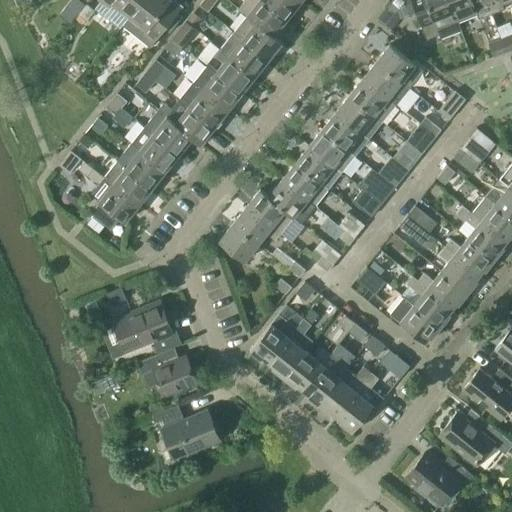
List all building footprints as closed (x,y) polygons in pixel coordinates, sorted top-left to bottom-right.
[(132,16),(144,0),(101,0),(111,8),(115,3),(130,15),(132,16)] [(151,47),(155,42),(155,43),(166,29),(171,33),(184,17),(179,13),(182,9),(172,1),(172,0),(144,0),(132,16),(130,15),(122,25),(151,47)] [(214,0),(206,0),(202,6),(208,10),(216,1),(214,0)] [(247,0),(246,1),(240,9),(249,16),(249,15),(276,37),(276,36),(279,33),(277,32),(288,19),(264,0),(247,0)] [(264,0),(288,19),(299,5),(300,6),(303,3),(299,0),(264,0)] [(450,0),(412,0),(428,40),(439,35),(441,39),(463,30),(459,21),(450,0)] [(487,0),(450,0),(459,21),(478,14),(480,19),(493,14),(487,0)] [(511,0),(487,0),(493,14),(506,9),(504,3),(511,0)] [(67,11),(74,17),(83,7),(76,1),(67,11)] [(75,18),(83,24),(95,10),(87,3),(75,18)] [(388,7),(378,19),(391,30),(401,19),(388,7)] [(196,13),(189,21),(195,26),(202,18),(196,13)] [(243,22),(235,32),(270,59),(280,46),(282,47),(285,43),(276,36),(276,37),(249,15),(249,16),(243,22)] [(186,20),(173,37),(173,38),(183,45),(183,46),(197,29),(187,21),(186,20)] [(228,42),(222,49),(257,77),(260,74),(259,73),(270,60),(270,59),(235,32),(228,42)] [(511,33),(502,38),(508,51),(511,49),(511,33)] [(173,37),(165,47),(175,55),(183,45),(173,38),(173,37)] [(488,43),(494,57),(508,51),(502,38),(488,43)] [(378,61),(411,88),(425,71),(392,44),(378,61)] [(222,49),(216,56),(225,63),(217,72),(217,73),(243,93),(254,80),(255,81),(257,77),(222,49)] [(146,71),(157,80),(167,67),(157,59),(146,71)] [(364,78),(396,104),(397,105),(411,88),(378,61),(364,78)] [(209,66),(195,83),(203,89),(228,109),(230,111),(233,108),(232,107),(238,99),(243,93),(217,73),(209,66)] [(147,92),(157,80),(146,71),(136,84),(147,92)] [(364,78),(351,95),(383,121),(396,104),(364,78)] [(195,83),(182,99),(189,106),(213,125),(216,127),(227,114),(228,114),(230,111),(228,109),(203,89),(195,83)] [(454,89),(438,110),(450,120),(461,106),(462,104),(467,99),(456,91),(454,89)] [(113,100),(123,108),(129,101),(119,93),(113,100)] [(337,112),(369,138),(383,121),(351,95),(337,112)] [(166,102),(160,109),(168,116),(195,138),(195,139),(197,141),(203,145),(206,141),(205,141),(216,127),(213,125),(189,106),(182,99),(174,109),(166,102)] [(117,115),(123,108),(113,100),(107,107),(117,115)] [(154,117),(146,127),(180,154),(191,141),(192,141),(195,139),(195,138),(168,116),(160,109),(154,117)] [(324,129),(356,155),(369,138),(337,112),(324,129)] [(98,116),(92,124),(93,125),(103,133),(109,124),(99,117),(98,116)] [(427,117),(421,124),(427,128),(426,128),(437,137),(443,129),(432,121),(427,117)] [(421,124),(410,138),(426,150),(437,137),(426,128),(427,128),(421,124)] [(139,136),(133,143),(167,171),(168,172),(171,168),(170,168),(180,154),(146,127),(139,136)] [(495,142),(478,128),(471,138),(488,151),(495,142)] [(310,145),(342,171),(356,155),(324,129),(310,145)] [(462,148),(481,163),(490,153),(488,151),(471,138),(462,148)] [(127,151),(119,160),(152,187),(153,188),(164,174),(165,175),(168,172),(167,171),(133,143),(127,151)] [(322,183),(329,188),(342,171),(310,145),(297,162),(322,183)] [(473,173),(481,163),(462,148),(454,158),(473,173)] [(67,158),(61,166),(69,173),(81,157),(73,151),(67,158)] [(405,155),(400,162),(410,170),(416,163),(405,155)] [(111,170),(106,177),(137,202),(141,206),(144,202),(143,201),(153,188),(152,187),(119,160),(111,170)] [(330,189),(329,188),(322,183),(297,162),(283,179),(315,205),(317,206),(330,189)] [(394,169),(386,179),(396,187),(405,177),(410,170),(400,162),(394,169)] [(448,164),(437,177),(438,178),(445,183),(455,170),(449,165),(448,164)] [(511,164),(500,179),(511,188),(511,164)] [(95,168),(89,175),(100,184),(92,195),(101,202),(93,213),(113,229),(121,218),(126,222),(137,208),(138,209),(141,206),(137,202),(106,177),(95,168)] [(364,189),(383,204),(393,191),(374,176),(364,189)] [(286,210),(293,216),(302,222),(315,205),(283,179),(270,196),(287,210),(286,210)] [(511,188),(500,179),(495,186),(504,194),(497,203),(511,215),(511,188)] [(261,189),(248,206),(273,227),(281,232),(285,227),(293,216),(286,210),(287,210),(270,196),(262,189),(261,189)] [(373,217),(383,204),(364,189),(354,202),(373,217)] [(474,213),(508,240),(511,235),(511,215),(497,203),(487,196),(474,213)] [(408,216),(427,231),(430,233),(438,223),(416,205),(408,216)] [(477,228),(469,237),(497,259),(505,249),(504,245),(508,240),(474,213),(464,205),(458,213),(477,228)] [(248,206),(234,223),(260,244),(268,233),(276,240),(281,232),(273,227),(248,206)] [(349,211),(339,224),(346,229),(356,238),(362,230),(361,229),(365,224),(349,211)] [(420,240),(427,231),(408,216),(401,225),(420,240)] [(246,261),(260,244),(234,223),(220,241),(246,261)] [(339,224),(334,231),(351,244),(356,238),(346,229),(339,224)] [(447,246),(481,274),(485,269),(489,269),(497,259),(469,237),(462,246),(453,239),(447,246)] [(450,261),(442,271),(470,293),(478,282),(477,279),(481,274),(447,246),(441,254),(450,261)] [(316,249),(310,256),(319,263),(329,271),(335,264),(324,256),(316,249)] [(368,266),(358,279),(377,294),(387,282),(379,275),(385,267),(376,260),(370,268),(368,266)] [(301,276),(307,269),(296,261),(291,268),(301,276)] [(462,303),(470,293),(442,271),(435,280),(426,273),(420,280),(454,308),(458,303),(462,303)] [(443,326),(451,316),(450,313),(454,308),(420,280),(415,276),(409,284),(423,295),(415,304),(443,326)] [(287,294),(293,287),(283,278),(277,285),(287,294)] [(314,285),(303,278),(295,290),(305,297),(314,285)] [(121,287),(109,293),(113,303),(126,297),(122,288),(121,287)] [(435,336),(443,326),(415,304),(415,305),(406,297),(392,314),(427,342),(431,337),(435,336)] [(161,353),(176,347),(183,344),(177,330),(173,331),(162,303),(115,322),(127,351),(155,340),(161,353)] [(298,327),(270,362),(275,366),(275,370),(285,378),(307,350),(298,343),(318,318),(310,312),(298,327)] [(273,323),(251,350),(262,359),(265,359),(270,362),(298,327),(290,321),(290,322),(280,314),(273,323)] [(351,330),(357,323),(347,315),(329,337),(339,344),(350,331),(351,330)] [(357,323),(351,330),(350,331),(361,339),(368,332),(357,323)] [(511,329),(496,349),(511,361),(511,329)] [(165,397),(199,383),(187,355),(180,358),(176,347),(161,353),(139,362),(144,374),(154,370),(165,397)] [(307,350),(285,378),(296,386),(299,385),(304,389),(332,354),(324,348),(317,358),(307,350)] [(332,354),(304,389),(309,393),(309,397),(319,405),(348,368),(339,360),(332,354)] [(348,368),(319,405),(329,413),(333,412),(338,416),(373,372),(364,365),(357,374),(348,368)] [(493,377),(481,368),(465,388),(503,418),(511,406),(511,376),(501,368),(493,377)] [(373,372),(338,416),(343,420),(343,423),(354,432),(375,405),(365,397),(380,378),(373,372)] [(154,413),(165,409),(163,402),(151,406),(154,413)] [(185,418),(180,404),(154,414),(160,429),(163,428),(176,458),(222,440),(209,409),(185,418)] [(507,454),(511,447),(511,440),(481,415),(473,425),(458,413),(442,433),(479,463),(495,444),(507,454)] [(443,465),(426,452),(408,476),(419,485),(416,488),(427,496),(429,493),(442,503),(460,480),(467,485),(475,475),(451,456),(443,465)]
